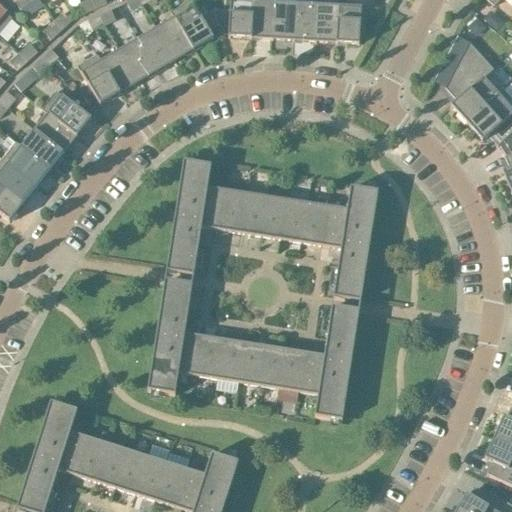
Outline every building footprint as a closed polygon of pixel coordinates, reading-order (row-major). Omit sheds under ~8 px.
[(38,0),(37,0),(11,0),(19,12),(38,0)] [(94,11),(105,6),(102,0),(90,0),(89,1),(94,11)] [(141,7),(138,0),(128,0),(124,2),(129,13),(141,7)] [(251,0),(229,0),(227,40),(229,40),(229,39),(249,40),(248,41),(249,42),(251,0)] [(273,5),(252,3),(252,0),(251,0),(249,42),(251,42),(251,40),(270,41),(270,43),(271,43),(273,5)] [(511,0),(483,0),(493,8),(500,0),(511,0)] [(94,11),(89,1),(78,6),(83,16),(94,11)] [(338,2),(337,2),(337,8),(316,7),(314,45),(315,45),(315,44),(335,45),(335,46),(336,46),(338,2)] [(336,46),(337,46),(337,45),(356,46),(356,47),(358,48),(361,3),(338,2),(336,46)] [(193,53),(194,52),(193,51),(210,41),(210,43),(212,42),(189,3),(170,14),(193,53)] [(295,6),(273,5),(271,43),(272,43),(272,42),(292,43),(292,44),(293,44),(295,6)] [(316,7),(295,6),(293,44),(294,44),(294,43),(313,44),(313,45),(314,45),(316,7)] [(0,33),(11,21),(0,11),(0,33)] [(103,28),(114,23),(109,12),(98,18),(103,28)] [(193,53),(170,14),(169,14),(173,20),(155,31),(174,64),(175,63),(174,62),(191,52),(192,53),(193,53)] [(60,33),(70,24),(62,16),(52,25),(60,33)] [(103,28),(98,18),(86,23),(91,33),(103,28)] [(475,21),(466,30),(474,38),(483,29),(475,21)] [(60,33),(52,25),(42,34),(50,42),(60,33)] [(174,64),(155,31),(136,42),(156,75),(157,74),(156,73),(173,63),(173,64),(174,64)] [(156,75),(136,42),(118,53),(137,86),(138,85),(137,84),(154,74),(155,75),(156,75)] [(465,127),(502,92),(492,72),(468,45),(444,90),(456,103),(449,109),(451,111),(452,110),(466,125),(465,126),(465,127)] [(26,65),(36,55),(28,47),(18,56),(26,65)] [(48,69),(58,61),(50,52),(41,61),(48,69)] [(137,86),(118,53),(100,63),(96,58),(118,97),(119,96),(119,95),(135,85),(136,86),(137,86)] [(26,65),(18,56),(8,65),(16,73),(26,65)] [(118,97),(96,58),(76,69),(99,108),(101,107),(100,106),(117,96),(117,97),(118,97)] [(48,69),(41,61),(31,69),(39,78),(48,69)] [(511,103),(502,92),(465,127),(466,128),(467,127),(481,142),(480,143),(481,144),(488,138),(497,148),(502,143),(506,150),(511,145),(511,103)] [(0,105),(7,111),(15,102),(6,94),(0,101),(0,105)] [(76,139),(77,139),(76,138),(88,123),(89,123),(90,122),(55,94),(41,111),(76,139)] [(76,139),(41,111),(41,112),(46,116),(33,133),(63,156),(63,155),(62,155),(75,139),(76,140),(76,139)] [(63,156),(33,133),(20,149),(49,173),(50,172),(49,172),(61,156),(62,157),(63,156)] [(20,149),(14,145),(1,162),(36,190),(37,189),(36,189),(48,173),(49,174),(49,173),(20,149)] [(509,171),(501,175),(502,177),(503,176),(511,195),(510,196),(510,197),(511,195),(511,145),(506,150),(510,156),(504,159),(509,171)] [(36,190),(1,162),(0,163),(0,189),(23,207),(23,206),(22,205),(34,190),(35,191),(36,190)] [(207,190),(210,168),(182,164),(177,200),(179,201),(167,275),(193,279),(200,230),(207,190)] [(23,207),(0,189),(0,217),(9,225),(10,223),(9,222),(21,207),(22,208),(23,207)] [(226,193),(207,190),(200,230),(220,233),(226,193)] [(357,305),(369,230),(371,231),(377,194),(349,190),(346,212),(340,252),(332,301),(357,305)] [(246,196),(226,193),(220,233),(240,236),(246,196)] [(266,199),(246,196),(240,236),(260,239),(266,199)] [(286,202),(266,199),(260,239),(280,242),(286,202)] [(306,206),(286,202),(280,242),(300,245),(306,206)] [(327,209),(306,206),(300,245),(320,249),(327,209)] [(346,212),(327,209),(320,249),(340,252),(346,212)] [(174,398),(177,376),(184,336),(191,287),(166,283),(154,357),(152,357),(146,394),(174,398)] [(331,309),(323,358),(317,398),(313,420),(341,424),(347,388),(344,387),(356,313),(331,309)] [(203,339),(184,336),(177,376),(197,379),(203,339)] [(223,342),(203,339),(197,379),(217,382),(223,342)] [(243,345),(223,342),(217,382),(237,385),(243,345)] [(263,349),(243,345),(237,385),(257,389),(263,349)] [(284,352),(263,349),(257,389),(277,392),(284,352)] [(304,355),(284,352),(277,392),(297,395),(304,355)] [(323,358),(304,355),(297,395),(317,398),(323,358)] [(44,511),(57,473),(70,434),(76,413),(49,405),(38,440),(41,441),(17,511),(44,511)] [(511,448),(511,418),(511,422),(503,418),(502,420),(503,421),(495,439),(493,439),(493,440),(511,448)] [(88,440),(70,434),(57,473),(75,479),(88,440)] [(107,446),(88,440),(75,479),(95,485),(107,446)] [(511,448),(493,440),(493,441),(494,441),(485,460),(484,460),(483,461),(491,465),(486,477),(511,489),(511,448)] [(127,453),(107,446),(95,485),(114,491),(127,453)] [(146,459),(127,453),(114,491),(134,497),(146,459)] [(219,511),(224,499),(226,500),(237,465),(211,456),(204,477),(192,511),(219,511)] [(166,465),(146,459),(134,497),(153,503),(166,465)] [(185,471),(166,465),(153,503),(173,510),(185,471)] [(192,511),(204,477),(185,471),(173,510),(180,511),(192,511)] [(511,511),(511,497),(505,494),(500,501),(480,489),(473,501),(465,496),(464,498),(465,499),(457,511),(511,511)]
